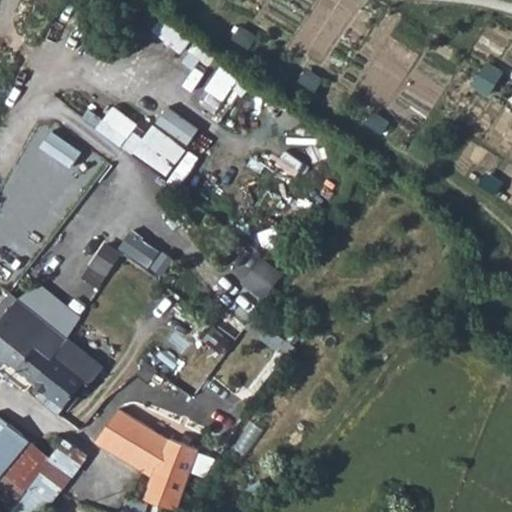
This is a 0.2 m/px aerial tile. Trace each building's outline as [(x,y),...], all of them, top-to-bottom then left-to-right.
[(155,29),(183,49),(193,35),(165,15),(155,29)] [(188,145),(148,119),(148,120),(131,109),(115,134),(171,171),(188,145)] [(131,229),(121,246),(159,270),(170,253),(131,229)] [(266,295),(284,269),(263,254),(245,281),(266,295)] [(0,321),(0,357),(23,375),(32,383),(68,338),(35,312),(29,319),(11,307),(0,321)] [(103,366),(68,338),(32,383),(43,391),(38,398),(59,414),(85,380),(90,384),(103,366)] [(19,380),(28,388),(32,383),(23,375),(19,380)] [(119,414),(142,429),(147,419),(128,407),(119,414)] [(119,414),(97,444),(114,455),(138,470),(158,439),(142,429),(119,414)] [(0,473),(2,476),(31,441),(9,424),(0,434),(0,473)] [(158,439),(138,470),(149,478),(157,464),(166,446),(158,439)] [(184,448),(158,439),(166,446),(183,452),(184,448)] [(65,440),(52,456),(74,473),(87,456),(65,440)] [(52,456),(31,441),(2,476),(0,478),(0,511),(8,511),(27,489),(52,456)] [(166,446),(157,464),(190,477),(199,476),(210,457),(184,448),(183,452),(166,446)] [(52,456),(27,489),(48,506),(74,473),(52,456)] [(176,511),(177,511),(190,477),(157,464),(149,478),(142,498),(163,506),(176,511)] [(27,489),(8,511),(43,511),(48,506),(27,489)] [(128,499),(123,511),(145,511),(147,505),(128,499)]
